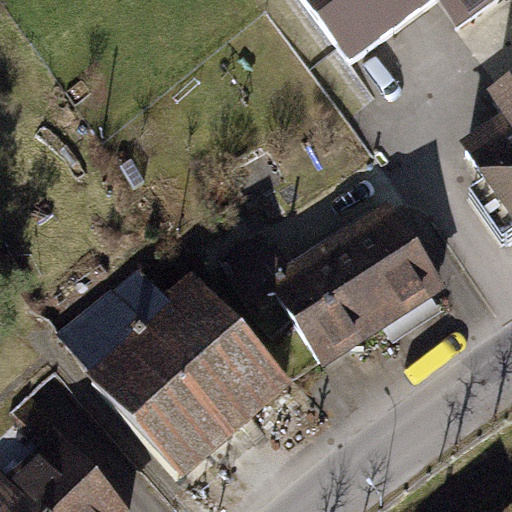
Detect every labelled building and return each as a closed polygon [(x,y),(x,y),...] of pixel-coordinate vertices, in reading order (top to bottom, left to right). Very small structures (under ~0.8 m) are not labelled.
[(511,0),(290,0),(287,3),(403,160),(511,81),(503,70),(511,63),(511,0)] [(511,129),(470,159),(511,220),(511,129)] [(273,239),(226,269),(255,315),(284,296),(337,378),(455,303),(396,210),(295,274),(273,239)] [(145,269),(65,336),(196,492),(302,404),(206,290),(181,311),(145,269)] [(116,511),(64,451),(19,489),(8,477),(0,484),(0,511),(116,511)]
